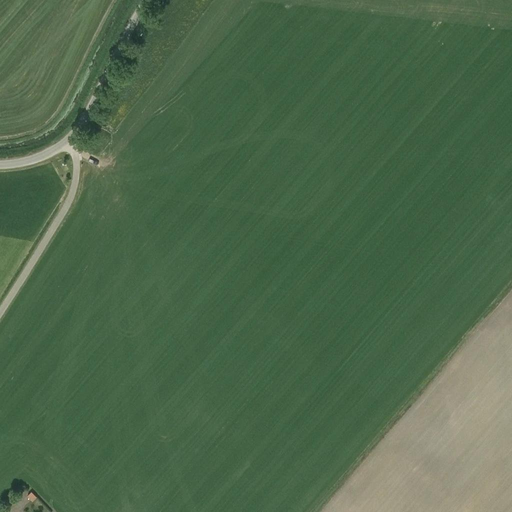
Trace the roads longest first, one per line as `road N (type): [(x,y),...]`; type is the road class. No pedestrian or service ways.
road 1 (unclassified): [(0,297),(69,190),(76,169),(71,140)]
road 2 (unclassified): [(71,140),(146,0)]
